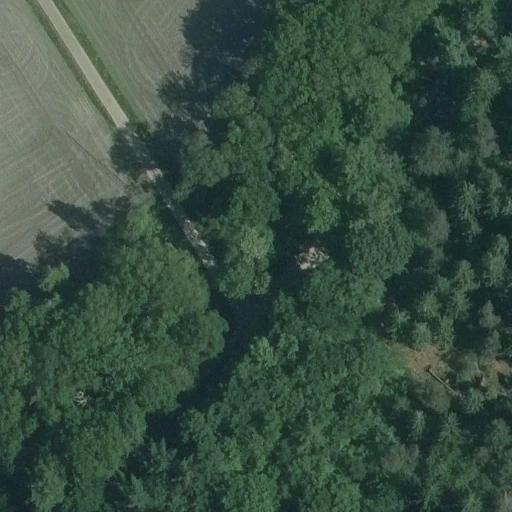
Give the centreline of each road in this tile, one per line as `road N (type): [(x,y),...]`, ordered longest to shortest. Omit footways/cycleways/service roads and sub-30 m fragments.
road 1 (track): [(123,511),(511,29)]
road 2 (unclassified): [(248,324),(43,0)]
